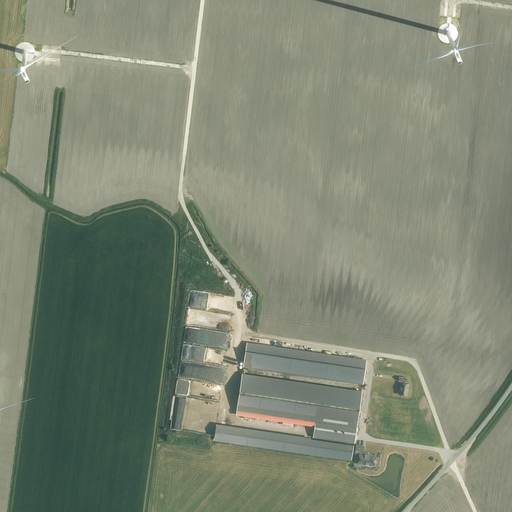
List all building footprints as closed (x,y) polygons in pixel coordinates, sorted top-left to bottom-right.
[(225,341),(225,336),(211,336),(211,341),(211,344),(215,344),(215,346),(222,346),(222,342),(225,341)] [(247,343),(245,355),(364,373),(366,360),(247,343)] [(243,367),(363,385),(364,375),(244,357),(243,367)] [(242,373),(236,409),(315,421),(315,422),(314,426),(313,437),(354,443),(357,427),(362,391),(242,373)] [(407,378),(399,377),(399,381),(401,381),(401,383),(400,383),(399,394),(407,395),(409,384),(404,383),(404,382),(406,382),(407,378)] [(216,423),(213,440),(351,460),(353,445),(311,439),(311,437),(216,423)] [(364,446),(356,445),(355,457),(359,457),(358,464),(371,466),(371,465),(374,465),(375,456),(367,454),(367,453),(363,453),(364,446)]
